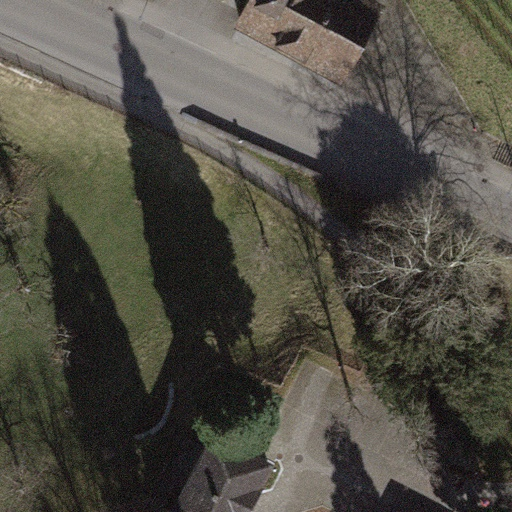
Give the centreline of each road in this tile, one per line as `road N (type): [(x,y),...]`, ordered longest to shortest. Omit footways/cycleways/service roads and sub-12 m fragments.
road 1 (residential): [(8,0),(511,222)]
road 2 (track): [(391,264),(292,418),(304,471)]
